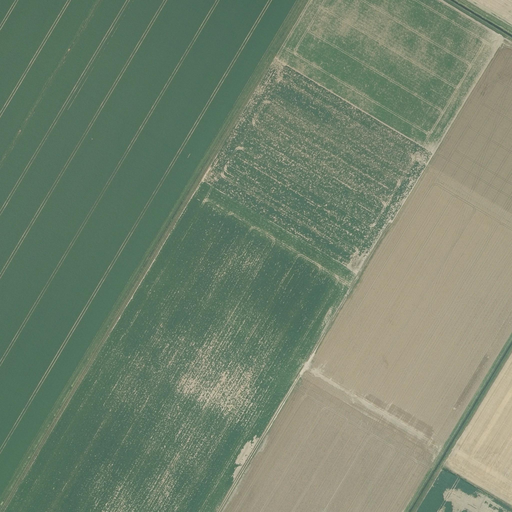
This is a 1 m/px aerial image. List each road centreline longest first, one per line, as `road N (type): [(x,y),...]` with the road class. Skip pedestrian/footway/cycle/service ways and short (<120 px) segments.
road 1 (track): [(218,511),(385,229)]
road 2 (track): [(99,0),(0,166)]
